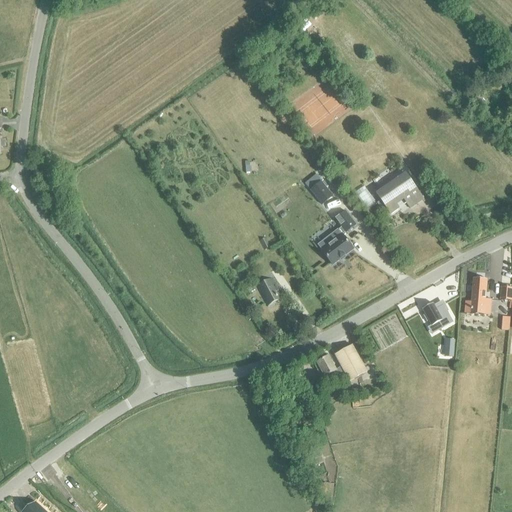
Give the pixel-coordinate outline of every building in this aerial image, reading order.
[(380,201),(366,211),(371,218),(381,210),(383,212),(387,210),(390,215),(399,209),(396,206),(404,200),(410,209),(424,200),(423,200),(406,174),(376,194),(380,201)] [(320,183),(309,192),(321,206),(332,197),(325,189),(320,183)] [(331,244),(322,252),(332,266),(339,260),(340,261),(341,260),(340,259),(343,257),(344,258),(345,257),(344,256),(353,250),(342,236),(345,233),(346,234),(356,226),(345,212),(335,219),(341,228),(338,230),(337,230),(327,238),(331,244)] [(260,241),(265,251),(270,248),(265,238),(260,241)] [(256,288),(266,307),(282,299),(272,279),(256,288)] [(465,302),(464,314),(483,316),(490,316),(491,302),(485,301),(486,280),(473,279),(471,303),(465,302)] [(500,300),(511,300),(511,288),(500,288),(500,300)] [(433,304),(422,310),(425,315),(423,316),(427,322),(429,321),(431,327),(439,322),(443,328),(452,323),(446,313),(443,306),(436,309),(434,306),(433,304)] [(501,331),(509,331),(510,318),(502,317),(501,331)] [(446,340),(445,357),(453,358),(454,341),(446,340)] [(341,368),(344,373),(349,382),(367,372),(352,346),(334,356),(341,368)] [(332,379),(344,373),(341,368),(336,371),(328,357),(317,363),(324,377),(329,375),(332,379)] [(304,388),(311,400),(322,393),(316,381),(304,388)] [(332,405),(326,408),(329,415),(335,412),(332,405)] [(311,458),(314,466),(323,463),(320,455),(311,458)] [(317,488),(320,497),(330,493),(326,484),(317,488)]
